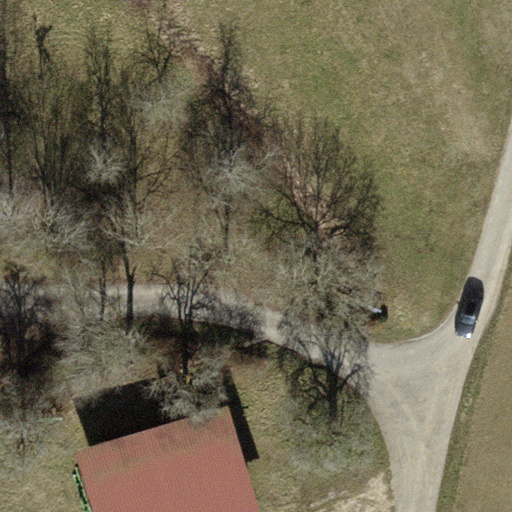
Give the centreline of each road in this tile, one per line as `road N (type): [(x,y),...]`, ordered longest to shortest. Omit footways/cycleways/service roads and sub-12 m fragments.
road 1 (track): [(0,285),(225,314),(445,398)]
road 2 (track): [(511,201),(445,398),(422,511)]
